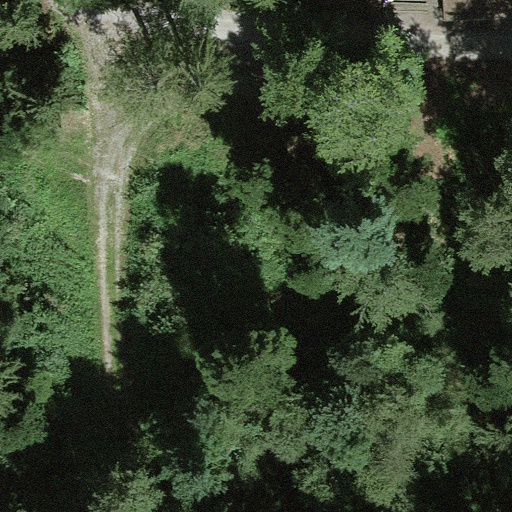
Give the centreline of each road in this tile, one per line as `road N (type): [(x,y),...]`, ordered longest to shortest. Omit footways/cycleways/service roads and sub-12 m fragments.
road 1 (track): [(32,0),(88,115),(116,256),(142,511)]
road 2 (track): [(511,53),(178,48),(109,28),(61,0)]
